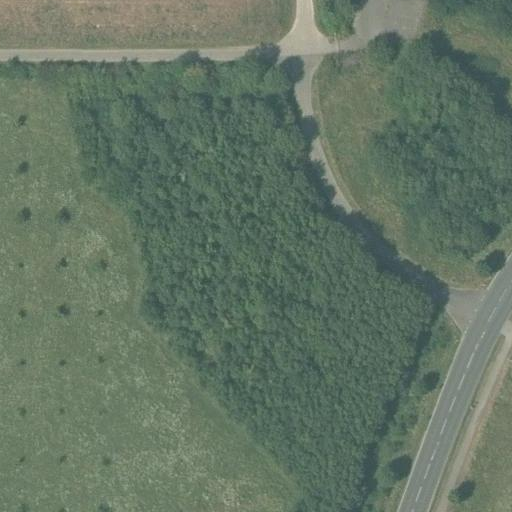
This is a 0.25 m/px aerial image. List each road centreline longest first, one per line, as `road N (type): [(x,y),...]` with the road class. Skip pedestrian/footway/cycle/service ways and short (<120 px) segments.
road 1 (track): [(509,331),(401,273),(361,236),(323,179),(308,136),(301,54)]
road 2 (track): [(0,59),(301,54)]
road 3 (secondary): [(411,511),(511,277)]
road 4 (track): [(301,54),(383,37),(384,0)]
